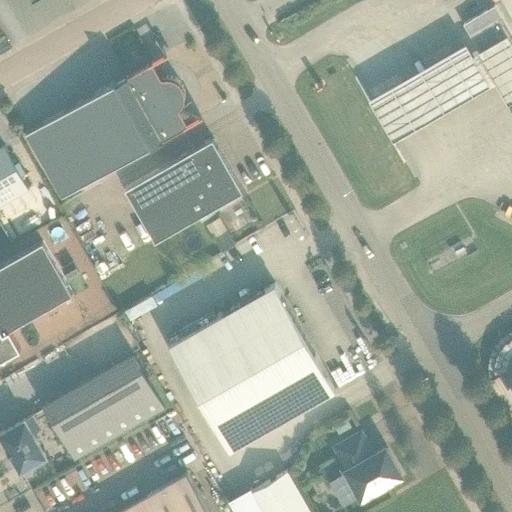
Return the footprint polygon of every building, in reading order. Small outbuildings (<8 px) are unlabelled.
[(511,37),(511,32),(502,15),(495,3),(463,22),(482,54),(511,37)] [(359,99),(383,141),(485,84),(461,41),(359,99)] [(188,123),(179,107),(184,101),(186,94),(185,87),(182,81),(176,76),(169,75),(162,76),(152,60),(128,74),(127,73),(126,74),(128,76),(117,82),(116,79),(115,80),(116,81),(26,132),(62,195),(152,144),(152,145),(153,144),(150,138),(160,132),(163,138),(164,138),(164,137),(188,123)] [(213,136),(126,186),(156,238),(243,188),(213,136)] [(0,203),(29,187),(5,144),(0,146),(0,203)] [(210,216),(215,229),(228,224),(223,211),(210,216)] [(213,238),(221,251),(235,242),(227,229),(213,238)] [(0,359),(21,348),(10,329),(73,292),(43,240),(0,264),(0,359)] [(332,291),(346,282),(330,256),(315,266),(332,291)] [(62,266),(69,277),(80,271),(73,259),(62,266)] [(230,448),(336,388),(275,282),(169,342),(230,448)] [(164,405),(133,351),(44,402),(75,456),(164,405)] [(338,365),(341,375),(367,365),(363,356),(338,365)] [(36,360),(17,367),(27,389),(45,382),(36,360)] [(0,385),(8,381),(4,373),(0,375),(0,385)] [(0,432),(21,469),(47,454),(33,431),(37,428),(38,424),(32,413),(0,431),(0,432)] [(346,468),(362,496),(402,473),(386,446),(372,454),(367,447),(369,445),(361,431),(336,445),(349,467),(346,468)] [(252,489),(265,511),(312,511),(288,469),(252,489)] [(114,511),(211,511),(188,470),(114,511)]
